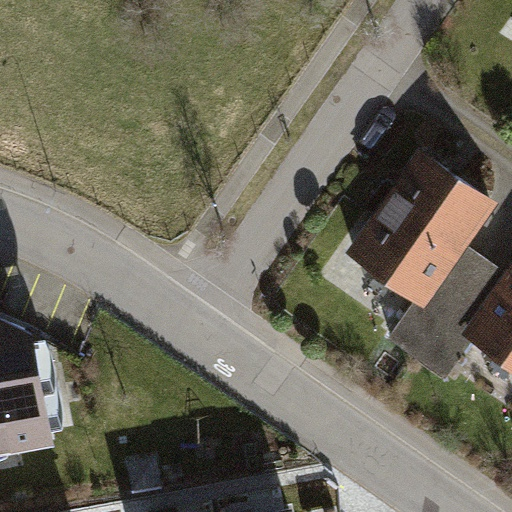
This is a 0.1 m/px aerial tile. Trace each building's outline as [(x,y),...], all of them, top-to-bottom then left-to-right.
[(427,163),(355,266),(420,311),(431,319),(475,256),(503,215),(427,163)] [(424,369),(494,268),(475,256),(431,319),(420,311),(394,348),(424,369)] [(511,280),(494,268),(424,369),(451,387),(480,346),(472,341),(511,283),(511,280)] [(511,283),(472,341),(480,346),(511,367),(511,283)] [(0,311),(0,444),(55,434),(36,326),(0,311)]
